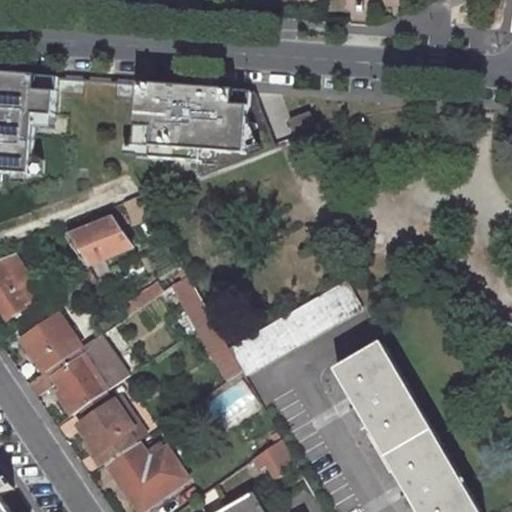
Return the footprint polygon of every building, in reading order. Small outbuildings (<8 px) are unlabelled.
[(58,79),(0,74),(0,174),(33,177),(36,115),(55,117),(58,79)] [(248,95),(137,87),(133,147),(244,155),(248,95)] [(309,113),(290,120),(298,141),(317,134),(309,113)] [(123,204),(134,227),(154,218),(142,197),(123,204)] [(133,249),(114,222),(68,238),(88,266),(133,249)] [(0,265),(0,307),(8,319),(44,295),(19,258),(0,265)] [(88,267),(55,289),(64,302),(96,279),(88,267)] [(64,302),(73,315),(106,293),(96,279),(64,302)] [(188,279),(179,285),(204,328),(213,322),(188,279)] [(244,378),(366,308),(351,280),(229,350),(244,378)] [(62,316),(26,342),(47,373),(53,370),(84,349),(62,316)] [(479,511),(388,351),(343,377),(360,406),(351,410),(363,430),(371,425),(410,494),(402,498),(410,511),(479,511)] [(109,393),(87,359),(58,379),(60,382),(55,385),(76,416),(109,393)] [(55,385),(60,382),(58,379),(53,370),(47,373),(30,385),(38,397),(55,385)] [(101,454),(103,453),(128,436),(109,409),(83,427),(101,454)] [(128,436),(103,453),(110,463),(138,443),(132,433),(128,436)] [(276,436),(250,456),(267,479),(294,460),(276,436)] [(110,463),(132,497),(163,475),(151,457),(141,442),(138,443),(110,463)] [(168,445),(151,457),(163,475),(132,497),(142,511),(143,511),(192,479),(168,445)] [(12,511),(0,493),(0,511),(12,511)] [(267,511),(257,494),(224,511),(267,511)]
